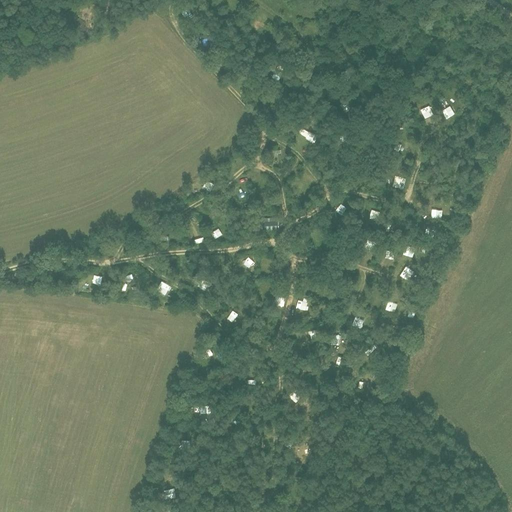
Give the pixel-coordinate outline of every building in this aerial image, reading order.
[(186,7),(182,10),(187,18),(192,15),(186,7)] [(231,58),(226,64),(234,70),(239,63),(231,58)] [(240,80),(245,87),(252,82),(247,75),(240,80)] [(345,97),(340,102),(347,109),(352,104),(345,97)] [(312,181),(315,178),(308,170),(305,173),(312,181)] [(383,227),(391,230),(393,224),(385,221),(383,227)] [(278,222),(262,223),(262,230),(265,230),(266,232),(270,231),(270,230),(278,230),(278,222)] [(180,240),(184,233),(179,231),(175,238),(180,240)] [(359,245),(367,248),(370,239),(362,236),(359,245)] [(170,294),(174,283),(162,278),(158,288),(170,294)] [(229,314),(238,321),(244,313),(235,306),(229,314)] [(354,314),(352,322),(357,324),(360,315),(354,314)] [(332,332),(332,343),(342,343),(341,332),(332,332)] [(299,389),(296,396),(302,398),(305,391),(299,389)] [(199,413),(209,412),(208,405),(198,406),(199,413)]
